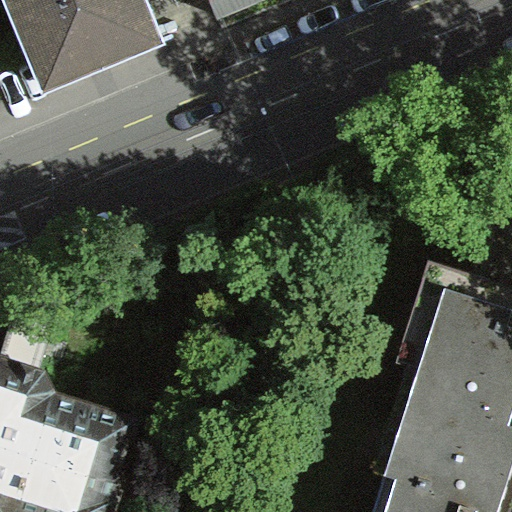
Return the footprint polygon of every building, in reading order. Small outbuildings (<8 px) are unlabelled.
[(10,0),(45,85),(159,38),(142,0),(10,0)] [(214,0),(220,12),(247,0),(214,0)] [(385,469),(382,476),(492,511),(508,511),(511,502),(511,283),(429,256),(414,303),(434,310),(417,363),(408,360),(391,411),(411,418),(394,471),(385,469)] [(2,356),(0,363),(0,511),(109,511),(122,476),(118,474),(136,417),(53,390),(43,369),(2,356)] [(492,511),(382,476),(371,511),(492,511)]
